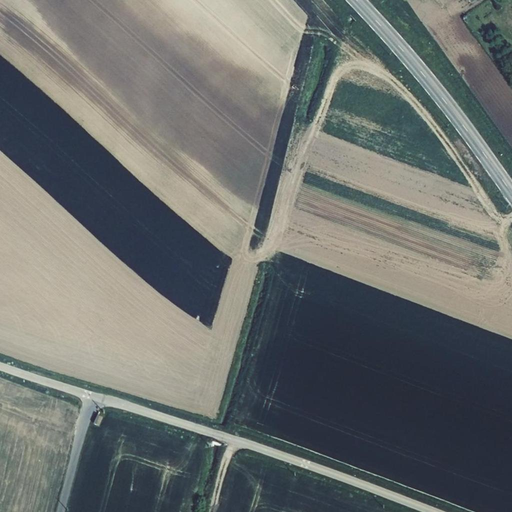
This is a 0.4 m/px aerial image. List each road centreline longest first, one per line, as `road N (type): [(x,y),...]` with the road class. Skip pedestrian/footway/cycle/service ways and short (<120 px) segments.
road 1 (unclassified): [(0,366),(435,511)]
road 2 (primary): [(511,193),(356,0)]
